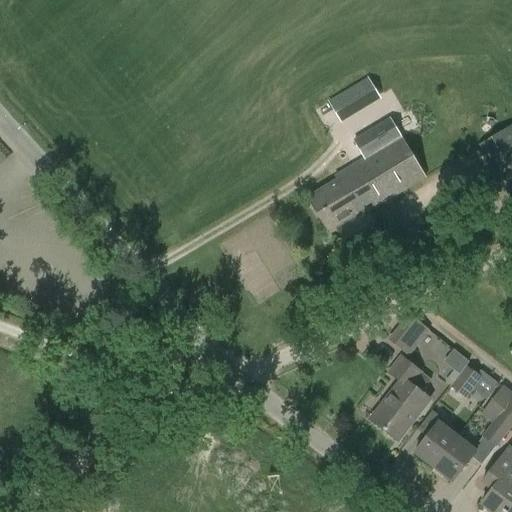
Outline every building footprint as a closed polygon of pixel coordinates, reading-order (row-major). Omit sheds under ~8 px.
[(360,107),(350,90),(330,102),(340,119),(360,107)] [(338,181),(308,199),(328,231),(339,225),(341,228),(338,230),(352,254),(383,236),(369,212),(379,206),(381,205),(425,179),(391,121),(354,142),(365,159),(335,177),(338,181)] [(511,128),(484,141),(502,181),(511,176),(511,128)] [(388,342),(407,357),(427,331),(408,317),(388,342)] [(445,382),(451,388),(467,367),(470,365),(462,359),(445,382)] [(372,421),(397,440),(428,401),(420,395),(430,381),(402,360),(390,376),(401,384),(372,421)] [(467,367),(451,388),(466,399),(482,379),(467,367)] [(511,392),(503,386),(488,405),(500,414),(482,437),(497,448),(511,428),(511,392)] [(415,454),(433,469),(457,439),(439,424),(415,454)] [(457,439),(433,469),(451,483),(475,453),(457,439)] [(482,505),(490,511),(506,511),(511,505),(511,448),(509,446),(481,483),(492,492),(482,505)] [(176,511),(165,490),(128,511),(176,511)]
